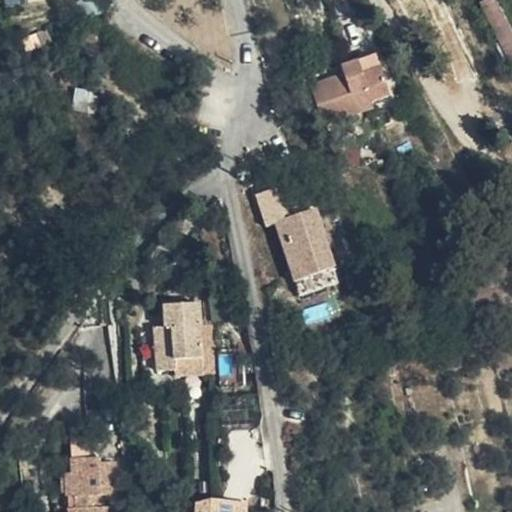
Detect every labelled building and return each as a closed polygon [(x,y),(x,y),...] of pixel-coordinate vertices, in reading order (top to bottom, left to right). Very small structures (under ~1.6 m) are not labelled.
[(511,106),(469,36),(457,43),(511,136),(511,106)] [(317,140),(337,133),(355,126),(342,88),(306,101),(309,109),(278,120),(290,158),(309,152),(306,144),(317,140)] [(338,144),(337,133),(317,140),(338,144)] [(343,285),(319,212),(285,225),(273,195),(255,202),(266,232),(275,228),(297,300),(343,285)] [(155,368),(181,368),(180,359),(180,313),(143,314),(146,339),(136,339),(139,380),(155,380),(155,368)] [(155,380),(155,386),(193,386),(193,359),(180,359),(181,368),(155,368),(155,380)] [(67,511),(80,511),(80,505),(102,501),(102,472),(85,472),(85,467),(57,470),(55,507),(67,507),(67,511)]
